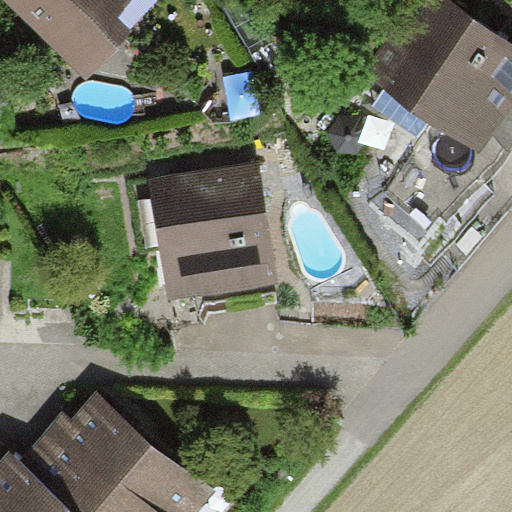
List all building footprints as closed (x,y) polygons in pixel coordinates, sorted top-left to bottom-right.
[(35,0),(107,68),(172,0),(35,0)] [(498,151),(511,131),(511,46),(444,0),(442,0),(390,77),(435,107),(374,196),(393,229),(433,262),(495,188),(479,173),(498,151)] [(371,64),(355,42),(311,73),(328,95),(371,64)] [(371,134),(361,116),(341,114),(330,131),(338,149),(359,151),(371,134)] [(191,244),(197,281),(271,269),(255,167),(203,175),(204,183),(161,190),(171,247),(191,244)] [(198,511),(215,492),(96,395),(38,467),(11,445),(0,458),(0,511),(198,511)]
